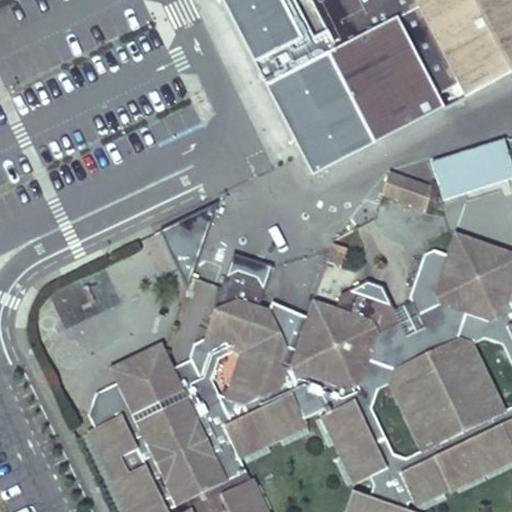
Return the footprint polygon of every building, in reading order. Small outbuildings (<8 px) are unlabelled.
[(511,0),(218,0),(311,179),(511,75),(511,0)] [(511,172),(502,142),(431,165),(442,201),(511,179),(511,172)] [(389,173),(380,196),(423,211),(432,188),(389,173)] [(511,254),(454,234),(445,257),(433,294),(439,306),(490,323),(500,317),(511,282),(511,254)] [(333,244),(327,261),(341,266),(347,248),(333,244)] [(482,339),(490,323),(439,306),(433,294),(445,257),(432,252),(422,257),(408,297),(411,304),(417,315),(398,323),(393,312),(391,306),(349,292),(340,296),(334,309),(385,386),(419,453),(448,492),(450,495),(511,465),(511,443),(503,412),(471,344),(482,339)] [(385,386),(334,309),(313,302),(296,349),(286,346),(268,310),(258,306),(263,289),(256,278),(237,271),(223,278),(202,340),(194,344),(189,359),(197,375),(179,384),(185,397),(137,421),(118,383),(95,394),(87,416),(93,427),(85,431),(125,511),(269,511),(253,478),(250,480),(245,481),(241,474),(246,472),(240,460),(306,427),(302,419),(323,409),(325,415),(319,417),(352,486),(368,478),(371,485),(368,498),(350,492),(343,511),(408,511),(405,511),(407,505),(412,503),(415,508),(448,492),(419,453),(406,460),(391,455),(369,410),(375,390),(385,386)] [(511,282),(500,317),(490,323),(482,339),(501,346),(511,368),(511,407),(503,412),(511,443),(511,282)] [(411,304),(393,312),(398,323),(417,315),(411,304)] [(111,368),(118,383),(137,421),(185,397),(179,384),(171,368),(159,344),(111,368)] [(189,359),(171,368),(179,384),(197,375),(189,359)] [(250,480),(246,472),(241,474),(245,481),(250,480)]
